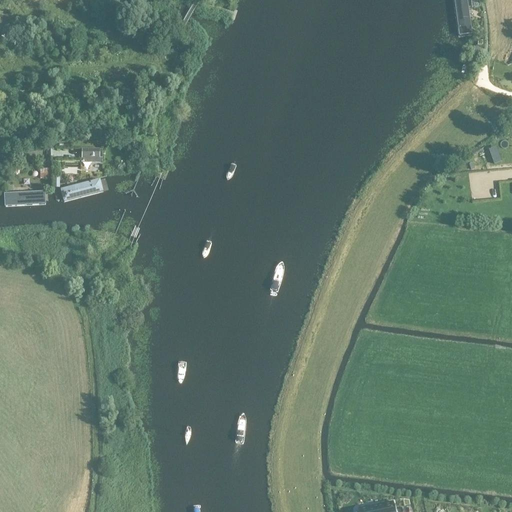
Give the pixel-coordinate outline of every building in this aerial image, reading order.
[(467,0),(455,2),(460,36),(471,34),(467,0)] [(100,149),(82,149),(82,159),(82,163),(103,164),(103,159),(103,150),(100,150),(100,149)] [(52,179),(52,169),(40,170),(40,179),(52,179)] [(102,177),(56,189),(59,203),(105,191),(102,177)] [(48,191),(6,193),(7,204),(48,202),(48,191)] [(379,506),(379,507),(370,509),(360,511),(394,511),(393,508),(392,502),(387,503),(383,504),(379,505),(379,506)]
